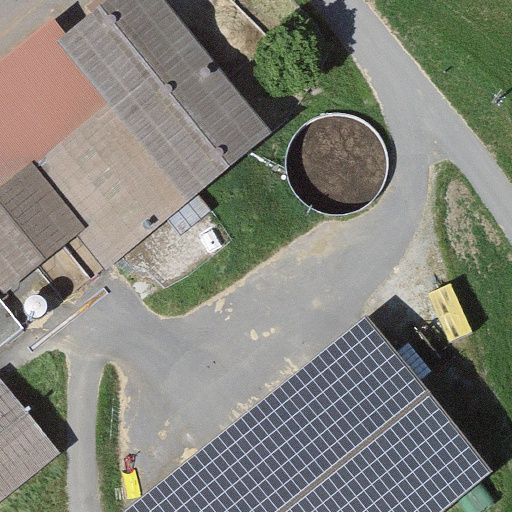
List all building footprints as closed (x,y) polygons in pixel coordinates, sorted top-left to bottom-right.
[(178,0),(70,0),(0,57),(0,263),(16,283),(88,225),(113,256),(278,122),(178,0)] [(24,319),(57,292),(39,270),(6,296),(24,319)] [(0,345),(25,326),(0,294),(0,345)] [(393,301),(129,504),(135,511),(436,511),(511,454),(393,301)] [(5,363),(0,367),(0,503),(72,445),(5,363)]
